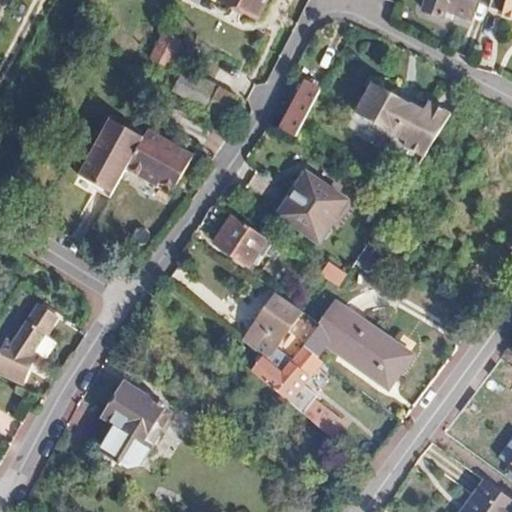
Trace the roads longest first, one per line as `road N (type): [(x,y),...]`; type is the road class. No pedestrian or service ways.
road 1 (residential): [(119,307),(261,103),(286,80),(316,4),(349,3),(386,19),(511,95)]
road 2 (residential): [(511,303),(354,511)]
road 3 (residential): [(0,501),(119,307)]
road 4 (residential): [(0,228),(119,307)]
